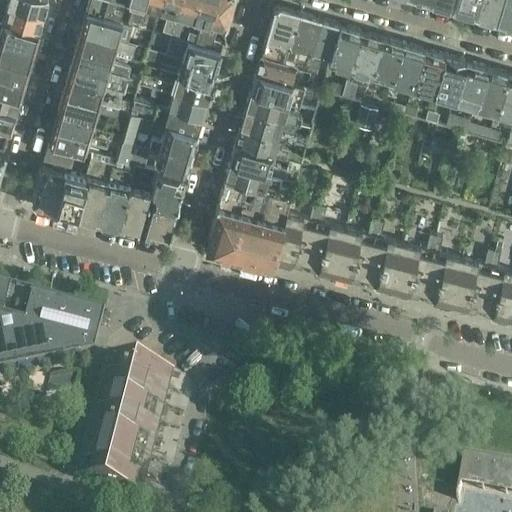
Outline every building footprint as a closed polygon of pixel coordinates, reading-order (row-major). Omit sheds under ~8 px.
[(0,0),(0,2),(5,4),(42,15),(46,0),(0,0)] [(98,0),(97,2),(88,0),(85,10),(102,15),(106,0),(98,0)] [(106,0),(102,15),(111,17),(115,0),(106,0)] [(132,0),(134,1),(129,19),(136,21),(141,3),(142,0),(132,0)] [(142,0),(141,3),(136,21),(136,24),(144,27),(150,5),(158,8),(160,0),(142,0)] [(160,0),(158,8),(158,9),(167,12),(162,29),(170,31),(174,14),(178,0),(160,0)] [(178,0),(174,14),(170,31),(169,34),(170,34),(177,37),(183,17),(191,19),(196,0),(178,0)] [(196,0),(191,19),(200,22),(198,32),(188,29),(186,39),(187,39),(203,44),(209,24),(208,24),(215,0),(196,0)] [(215,0),(208,24),(209,24),(203,44),(220,49),(222,39),(214,37),(217,25),(226,28),(233,0),(215,0)] [(454,0),(453,5),(475,11),(478,0),(454,0)] [(478,0),(475,11),(497,17),(502,0),(478,0)] [(511,0),(502,0),(497,17),(511,21),(511,0)] [(0,11),(3,12),(1,20),(38,31),(42,15),(5,4),(0,2),(0,11)] [(273,6),(265,35),(260,53),(285,61),(290,42),(288,41),(298,9),(279,3),(273,6)] [(298,9),(288,41),(290,42),(285,61),(294,64),(299,44),(309,47),(318,15),(298,9)] [(85,10),(80,26),(137,43),(139,34),(120,28),(122,21),(111,17),(102,15),(85,10)] [(318,15),(309,47),(303,66),(311,68),(316,70),(321,51),(329,53),(338,21),(318,15)] [(1,20),(0,19),(0,36),(33,46),(38,31),(1,20)] [(338,21),(329,53),(327,60),(348,66),(359,27),(338,21)] [(80,26),(75,42),(113,53),(115,46),(134,51),(137,43),(80,26)] [(359,27),(348,66),(343,84),(340,94),(350,97),(356,78),(366,81),(368,72),(369,72),(380,33),(359,27)] [(150,38),(149,39),(161,42),(164,33),(152,29),(150,38)] [(380,33),(369,72),(390,78),(401,39),(380,33)] [(182,57),(215,66),(220,49),(203,44),(187,39),(186,39),(177,37),(170,34),(165,52),(182,57)] [(0,53),(29,62),(33,46),(0,36),(0,53)] [(401,39),(390,78),(411,84),(422,46),(401,39)] [(75,42),(71,58),(127,74),(130,66),(111,60),(113,53),(75,42)] [(422,46),(411,84),(432,90),(443,52),(422,46)] [(179,66),(177,73),(210,83),(215,66),(182,57),(165,52),(147,47),(145,56),(160,61),(160,60),(179,66)] [(443,51),(443,52),(432,90),(453,96),(464,57),(443,51)] [(0,71),(24,78),(29,62),(0,53),(0,71)] [(260,53),(255,69),(291,80),(292,73),(308,77),(311,68),(303,66),(295,64),(294,64),(285,61),(260,53)] [(464,57),(453,96),(474,102),(485,63),(464,57)] [(66,74),(104,85),(122,90),(127,74),(71,58),(66,74)] [(485,63),(474,102),(494,109),(506,69),(485,63)] [(294,81),(291,80),(255,69),(250,88),(288,99),(288,100),(304,105),(315,108),(318,100),(303,96),(303,94),(291,91),(294,81)] [(511,71),(506,69),(494,109),(492,116),(511,121),(511,71)] [(0,88),(19,95),(24,78),(0,71),(0,88)] [(153,84),(172,90),(205,99),(210,83),(177,73),(175,80),(141,71),(138,80),(145,82),(153,84)] [(66,74),(62,90),(130,108),(132,100),(102,91),(104,85),(66,74)] [(340,94),(343,84),(329,80),(327,90),(340,94)] [(170,98),(168,106),(200,116),(205,99),(172,90),(153,84),(150,92),(170,98)] [(0,106),(15,111),(19,95),(0,88),(0,106)] [(288,99),(250,88),(245,106),(283,117),(283,118),(298,122),(299,118),(300,115),(297,114),(298,112),(285,108),(288,100),(288,99)] [(62,90),(57,107),(95,117),(97,109),(127,118),(129,110),(130,108),(62,90)] [(361,100),(382,106),(384,98),(363,92),(361,100)] [(142,114),(163,120),(166,121),(196,129),(200,116),(168,106),(141,98),(133,96),(132,100),(130,108),(129,110),(142,114)] [(382,106),(403,112),(405,103),(384,98),(382,106)] [(369,130),(375,107),(354,102),(348,125),(369,130)] [(405,103),(403,112),(416,115),(418,107),(405,103)] [(0,125),(6,127),(6,126),(10,127),(15,111),(0,106),(0,125)] [(245,106),(239,124),(278,135),(277,135),(283,137),(294,139),(306,143),(308,135),(294,131),(295,130),(280,126),(283,118),(283,117),(245,106)] [(95,117),(57,107),(52,123),(90,133),(109,137),(112,128),(93,123),(95,117)] [(424,117),(445,123),(447,115),(448,109),(442,107),(440,113),(426,109),(424,117)] [(142,114),(129,110),(127,118),(121,140),(116,157),(129,160),(130,159),(134,143),(139,123),(142,114)] [(149,146),(157,149),(155,158),(185,167),(196,129),(166,121),(163,120),(142,114),(139,123),(149,126),(149,125),(163,129),(161,138),(151,136),(149,146)] [(447,115),(445,123),(459,127),(461,118),(447,115)] [(466,129),(487,135),(489,126),(468,120),(466,129)] [(52,123),(48,139),(52,140),(76,146),(85,149),(88,141),(100,144),(98,152),(111,155),(116,157),(121,140),(109,137),(90,133),(52,123)] [(239,124),(234,141),(272,153),(300,161),(303,154),(287,149),(288,147),(280,145),(283,137),(277,135),(278,135),(239,124)] [(489,126),(487,135),(497,137),(499,129),(489,126)] [(432,136),(430,144),(441,148),(443,140),(432,136)] [(454,137),(452,143),(461,145),(463,139),(454,137)] [(48,139),(43,157),(50,159),(48,164),(55,166),(54,167),(63,169),(67,170),(69,164),(71,164),(76,146),(52,140),(48,139)] [(234,141),(229,159),(267,170),(281,174),(295,179),(297,171),(282,166),(283,165),(270,161),(272,153),(234,141)] [(511,149),(506,148),(503,159),(511,161),(511,149)] [(87,162),(90,151),(83,149),(80,160),(87,162)] [(84,175),(74,212),(95,218),(111,155),(98,152),(91,150),(86,170),(85,174),(84,174),(84,175)] [(111,155),(95,218),(117,223),(128,182),(130,182),(135,161),(116,157),(111,155)] [(229,159),(224,178),(246,184),(255,187),(262,189),(268,191),(289,197),(293,186),(279,182),(281,174),(267,170),(229,159)] [(128,182),(117,223),(139,229),(148,198),(156,167),(135,161),(130,182),(128,182)] [(48,164),(41,162),(32,195),(34,202),(52,206),(63,169),(54,167),(55,166),(48,164)] [(156,167),(148,198),(174,204),(177,195),(176,195),(183,174),(156,167)] [(63,169),(52,206),(74,212),(84,175),(84,174),(67,170),(63,169)] [(246,184),(224,178),(216,203),(241,209),(260,214),(260,212),(262,213),(268,191),(262,189),(255,187),(251,198),(243,196),(246,184)] [(262,215),(251,257),(270,262),(272,255),(272,256),(283,220),(286,210),(289,197),(268,191),(262,213),(262,215)] [(148,198),(139,229),(148,231),(149,227),(167,231),(170,220),(169,220),(174,204),(148,198)] [(283,220),(272,256),(333,271),(344,225),(322,219),(325,205),(312,202),(309,216),(286,210),(283,220)] [(241,209),(216,203),(205,242),(204,242),(207,247),(208,247),(230,252),(241,209)] [(241,209),(230,252),(251,257),(262,215),(260,214),(241,209)] [(344,225),(333,271),(391,286),(403,240),(380,234),(384,220),(371,217),(367,231),(344,225)] [(403,240),(391,286),(449,300),(461,255),(439,249),(442,235),(429,231),(425,246),(403,240)] [(461,255),(449,300),(508,315),(511,300),(511,268),(496,264),(500,250),(487,247),(484,261),(461,255)] [(9,285),(0,282),(0,304),(4,306),(4,305),(8,286),(9,286),(9,285)] [(0,312),(0,368),(93,350),(104,309),(32,290),(24,319),(0,312)] [(23,303),(15,301),(13,308),(21,310),(23,303)] [(73,476),(73,477),(142,494),(143,493),(141,493),(173,371),(106,353),(105,355),(106,355),(75,476),(73,476)] [(49,381),(45,395),(72,390),(76,375),(49,381)]
